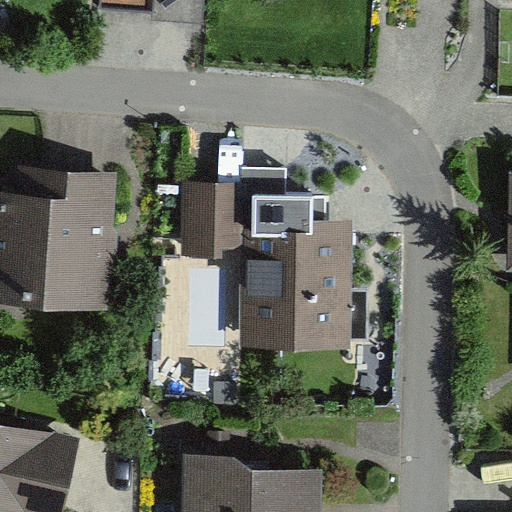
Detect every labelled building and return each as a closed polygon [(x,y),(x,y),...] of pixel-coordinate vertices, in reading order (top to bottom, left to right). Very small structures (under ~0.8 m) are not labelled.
[(21,177),(0,176),(0,292),(111,298),(118,162),(22,157),(21,177)] [(289,161),(242,161),(242,173),(241,238),(239,341),(352,342),(354,211),(315,210),(316,181),(289,180),(289,161)] [(241,238),(242,173),(184,172),(184,246),(223,247),(223,238),(241,238)] [(61,511),(80,428),(0,410),(0,511),(61,511)] [(233,441),(183,440),(182,511),(325,511),(326,454),(252,453),(233,441)]
